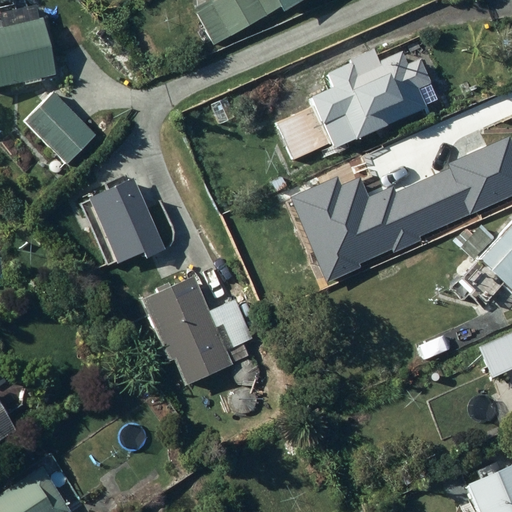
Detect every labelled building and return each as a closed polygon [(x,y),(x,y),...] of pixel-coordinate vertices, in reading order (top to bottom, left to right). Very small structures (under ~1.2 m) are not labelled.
[(208,3),(192,13),(214,47),(228,38),(230,40),(276,10),(281,19),(310,0),(223,0),(211,7),(208,3)] [(39,22),(0,31),(0,91),(53,79),(39,22)] [(371,55),(348,65),(350,69),(325,80),(327,87),(306,96),(310,106),(274,122),(293,162),(297,160),(302,170),(312,165),(308,155),(330,145),(334,154),(425,112),(424,109),(437,103),(419,64),(407,70),(401,56),(377,67),(371,55)] [(94,138),(52,96),(22,126),(64,168),(94,138)] [(210,106),(218,125),(235,119),(227,100),(210,106)] [(511,195),(511,143),(509,136),(450,163),(452,167),(396,192),(393,186),(369,197),(360,177),(341,185),(337,175),(289,197),(327,282),(361,267),(360,264),(391,250),(392,254),(421,241),(419,237),(511,195)] [(75,199),(106,265),(133,253),(136,260),(160,249),(126,175),(75,199)] [(475,223),(454,245),(472,262),(493,240),(475,223)] [(511,228),(480,268),(490,276),(488,279),(511,298),(511,228)] [(163,361),(174,388),(225,365),(186,276),(130,301),(158,364),(163,361)] [(47,305),(37,291),(7,312),(18,327),(47,305)] [(511,337),(463,360),(468,371),(481,365),(490,384),(511,373),(511,337)] [(429,364),(421,368),(426,377),(433,373),(429,364)] [(0,419),(0,444),(12,437),(0,419)] [(511,511),(511,471),(464,493),(472,511),(511,511)] [(65,511),(40,472),(0,498),(0,511),(65,511)]
